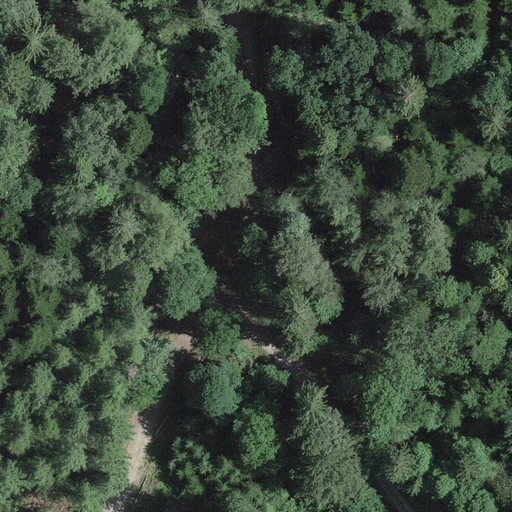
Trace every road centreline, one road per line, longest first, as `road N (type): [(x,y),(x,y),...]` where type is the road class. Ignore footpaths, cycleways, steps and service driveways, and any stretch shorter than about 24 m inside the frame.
road 1 (track): [(403,511),(308,368),(231,299),(188,326),(116,511)]
road 2 (track): [(231,299),(255,189),(258,100),(226,0)]
